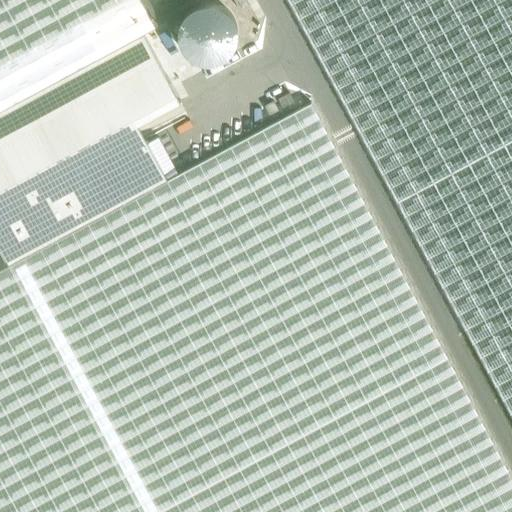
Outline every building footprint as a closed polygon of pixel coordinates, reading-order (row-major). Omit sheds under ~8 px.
[(0,0),(0,511),(511,511),(511,478),(406,279),(311,102),(167,179),(138,124),(180,101),(143,31),(155,25),(140,0),(0,0)] [(246,0),(235,0),(240,9),(249,5),(246,0)] [(511,0),(288,0),(396,201),(511,415),(511,0)] [(230,11),(223,5),(215,2),(206,1),(196,3),(188,8),(181,16),(178,24),(177,34),(180,43),(184,51),(191,56),(199,60),(209,61),(219,59),(226,54),(232,48),(236,39),(237,29),(235,20),(230,11)] [(293,101),(288,92),(277,98),(282,107),(293,101)] [(279,109),(274,100),(264,105),(269,114),(279,109)]
